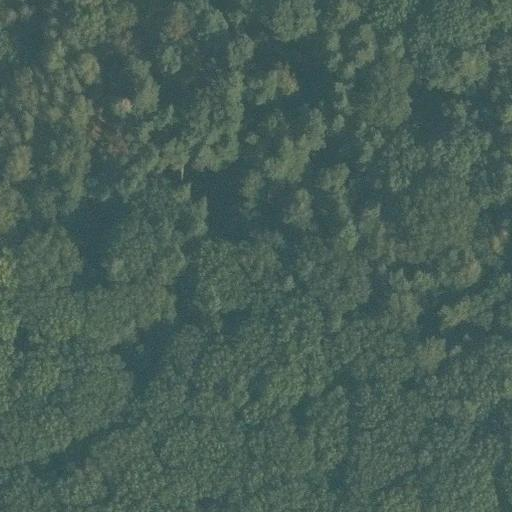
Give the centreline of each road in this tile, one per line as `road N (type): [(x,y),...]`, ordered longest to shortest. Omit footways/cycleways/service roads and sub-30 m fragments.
road 1 (track): [(161,37),(103,199),(60,250),(55,272),(36,269)]
road 2 (track): [(149,511),(81,333),(56,286),(36,269)]
road 3 (track): [(370,0),(241,12),(161,37)]
